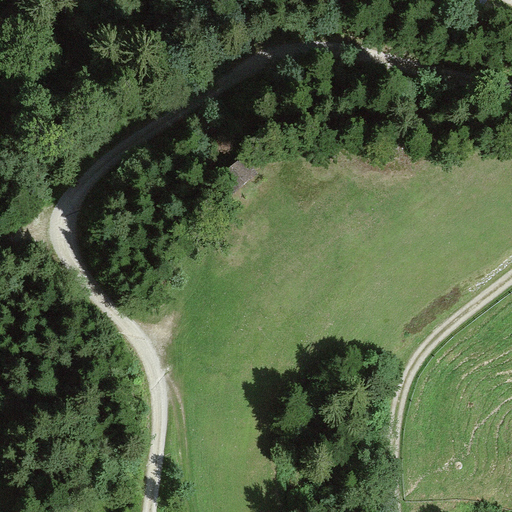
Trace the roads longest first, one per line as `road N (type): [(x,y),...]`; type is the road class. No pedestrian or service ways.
road 1 (track): [(149,511),(158,392),(147,357),(77,250),(75,214),(93,179),(143,135),(245,74),(294,55),(365,56),(511,88)]
road 2 (track): [(395,511),(394,421),(407,374),(431,341),(511,277)]
road 3 (track): [(154,374),(178,398),(194,511)]
